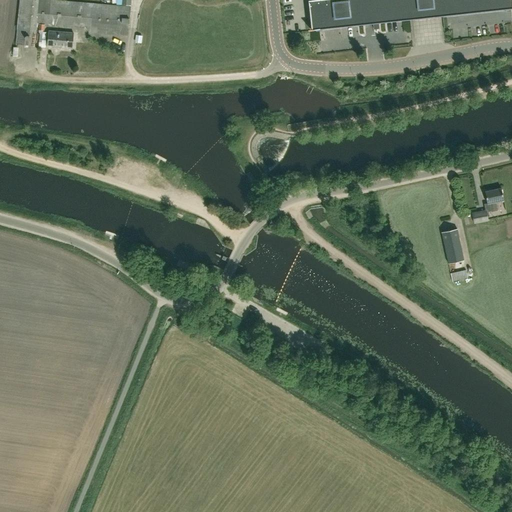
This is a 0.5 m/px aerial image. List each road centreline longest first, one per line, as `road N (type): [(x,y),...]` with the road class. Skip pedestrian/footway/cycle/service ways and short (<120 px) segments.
road 1 (unclassified): [(0,219),(89,248),(162,297),(196,301),(218,287),(243,240),(283,203),(511,154)]
road 2 (track): [(283,203),(320,243),(511,383)]
road 3 (track): [(243,240),(172,201),(0,146)]
road 4 (residential): [(285,60),(253,75),(199,79),(39,76)]
road 5 (unclassified): [(511,46),(361,69),(285,60)]
